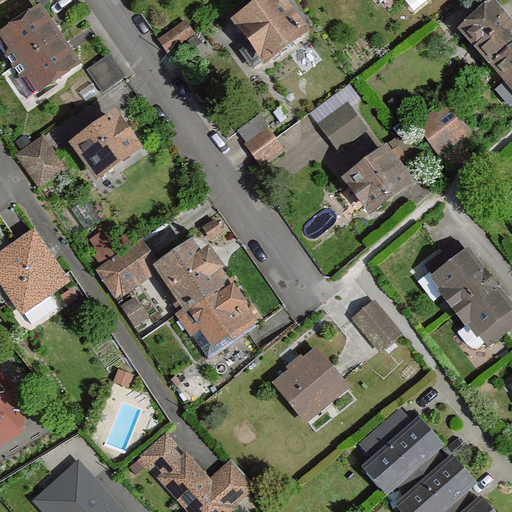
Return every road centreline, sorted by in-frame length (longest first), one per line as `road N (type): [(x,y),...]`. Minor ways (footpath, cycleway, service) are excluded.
road 1 (residential): [(103,0),(308,298)]
road 2 (track): [(359,265),(446,386)]
